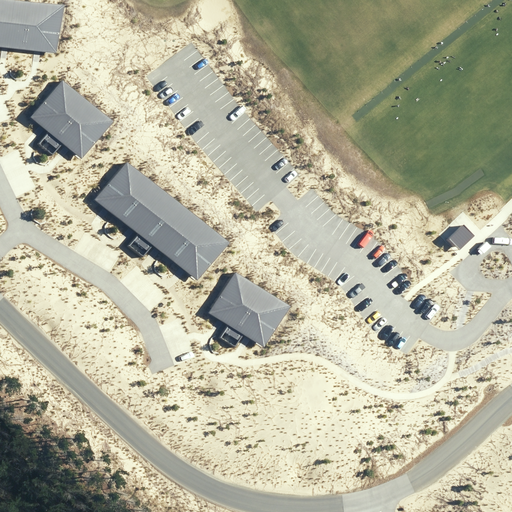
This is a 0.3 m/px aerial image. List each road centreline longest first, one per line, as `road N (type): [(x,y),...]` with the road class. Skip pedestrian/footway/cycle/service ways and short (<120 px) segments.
road 1 (residential): [(401,502),(302,511),(239,497),(176,467),(0,305)]
road 2 (residential): [(511,405),(464,464),(401,502)]
